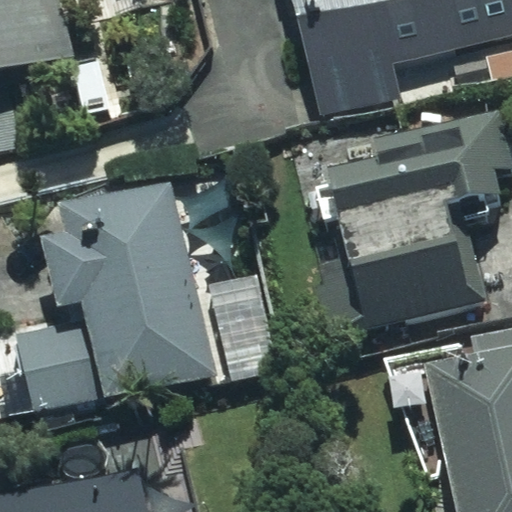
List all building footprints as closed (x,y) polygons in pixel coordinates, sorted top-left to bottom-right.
[(73,0),(0,0),(0,84),(89,62),(73,0)] [(511,0),(292,0),(322,125),(404,106),(396,72),(511,44),(511,0)] [(374,152),(379,172),(329,184),(357,297),(459,272),(446,220),(502,206),(496,181),(511,177),(511,143),(506,119),(374,152)] [(11,124),(0,126),(0,159),(18,155),(11,124)] [(62,215),(69,245),(44,250),(60,320),(86,315),(89,329),(18,345),(35,420),(217,379),(174,190),(62,215)] [(266,284),(207,294),(223,389),(282,379),(266,284)] [(511,511),(511,359),(428,377),(457,511),(511,511)] [(150,511),(142,478),(4,511),(150,511)]
